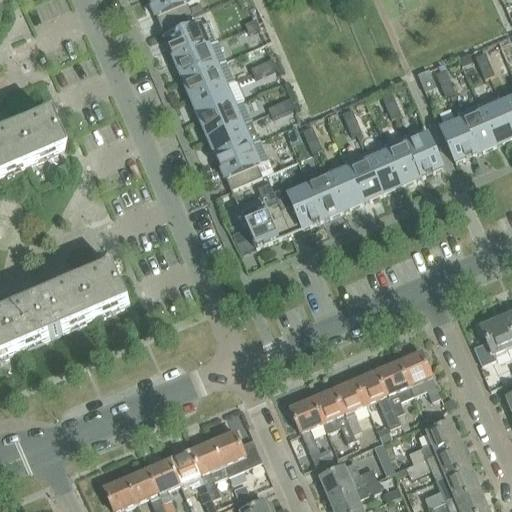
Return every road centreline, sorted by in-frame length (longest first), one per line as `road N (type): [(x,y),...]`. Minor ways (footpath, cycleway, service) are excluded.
road 1 (residential): [(238,366),(81,0)]
road 2 (residential): [(423,285),(511,488)]
road 3 (residential): [(46,449),(238,366)]
road 4 (residential): [(238,366),(423,285)]
road 5 (residential): [(300,511),(238,366)]
